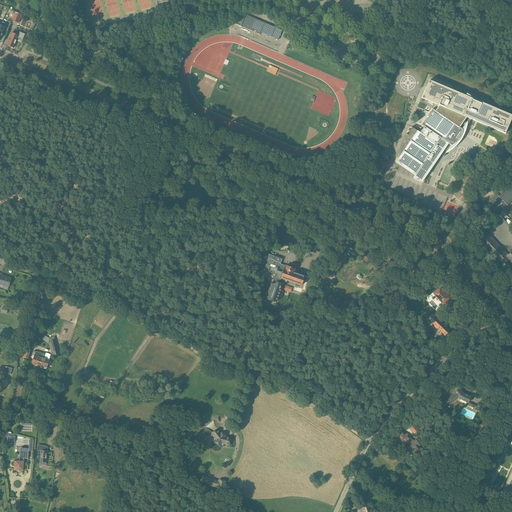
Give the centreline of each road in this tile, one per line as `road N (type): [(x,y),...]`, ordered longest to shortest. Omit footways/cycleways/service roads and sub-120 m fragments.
road 1 (tertiary): [(388,220),(62,79)]
road 2 (unclassified): [(335,511),(385,418),(467,334),(499,316)]
road 3 (unclassified): [(195,1),(276,3),(307,36),(397,74)]
road 4 (track): [(248,372),(205,356),(98,292)]
road 5 (unclassified): [(76,64),(95,51),(192,26),(195,1)]
